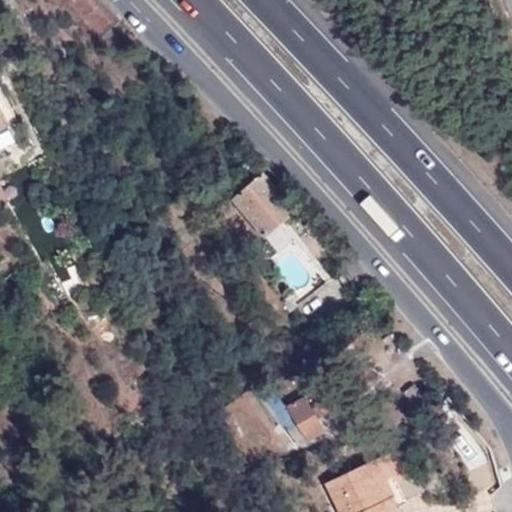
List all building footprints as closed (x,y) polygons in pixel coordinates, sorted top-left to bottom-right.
[(1,86),(0,86),(0,107),(9,125),(19,119),(1,86)] [(0,129),(9,125),(0,107),(0,129)] [(258,165),(229,190),(235,198),(232,200),(265,238),(296,210),(258,165)] [(5,259),(0,263),(0,279),(3,283),(15,272),(5,259)] [(274,390),(260,400),(279,426),(283,423),(296,448),(324,431),(305,398),(287,407),(274,390)] [(401,511),(376,459),(325,484),(339,511),(401,511)]
